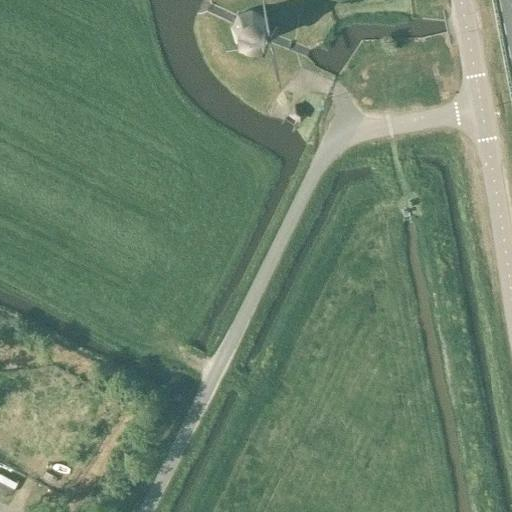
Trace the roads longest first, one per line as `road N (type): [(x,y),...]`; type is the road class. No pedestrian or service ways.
road 1 (unclassified): [(144,511),(324,155),(350,131),(480,113)]
road 2 (unclassified): [(511,305),(480,113)]
